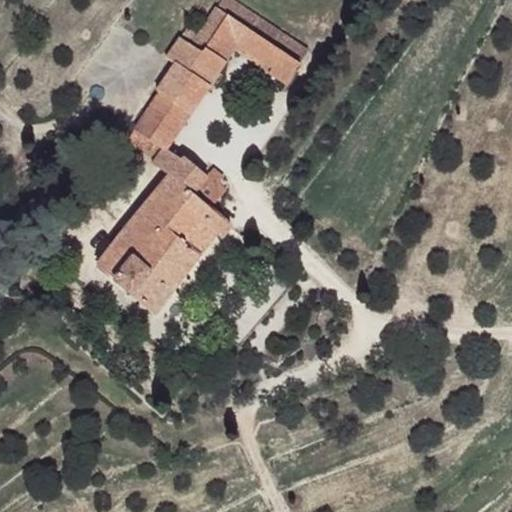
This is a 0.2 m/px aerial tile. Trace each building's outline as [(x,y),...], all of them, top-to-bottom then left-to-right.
[(310,50),(233,0),(221,0),(217,6),(228,14),(302,63),(310,50)] [(228,14),(217,6),(197,35),(191,45),(201,52),(228,14)] [(302,63),(228,14),(201,52),(191,45),(197,35),(187,28),(167,57),(173,64),(155,92),(158,93),(128,138),(160,161),(168,149),(236,51),(286,85),(302,63)] [(183,160),(168,149),(160,161),(156,165),(171,177),(183,160)] [(209,176),(185,158),(183,160),(171,177),(101,268),(156,311),(156,318),(161,317),(161,311),(220,234),(224,237),(233,225),(213,209),(195,196),(209,176)] [(225,180),(213,170),(209,176),(195,196),(213,209),(226,192),(221,187),(225,180)] [(306,272),(293,262),(231,338),(243,348),(306,272)]
